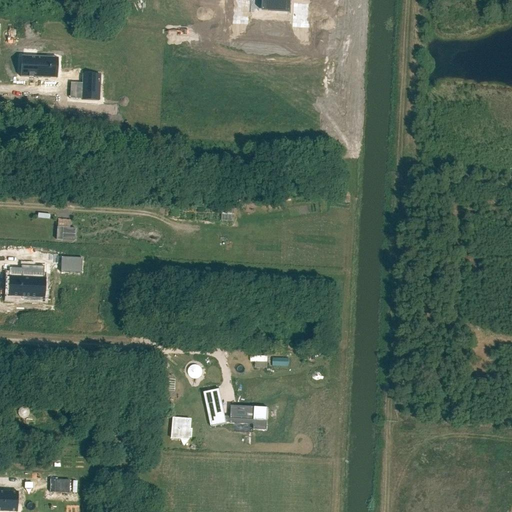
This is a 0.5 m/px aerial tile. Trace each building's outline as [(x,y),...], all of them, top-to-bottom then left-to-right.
[(51,59),(21,57),(20,77),(50,79),(51,59)] [(83,79),(82,100),(99,101),(100,80),(83,79)] [(77,273),(77,266),(82,266),(82,258),(61,257),(60,273),(68,273),(68,271),(76,271),(76,273),(77,273)] [(8,297),(22,298),(22,297),(21,297),(22,292),(28,293),(32,293),(37,293),(37,291),(37,289),(38,280),(45,280),(45,279),(43,279),(44,271),(44,267),(21,266),(21,278),(11,278),(11,283),(10,283),(10,287),(11,287),(10,296),(8,296),(8,297)] [(250,362),(255,361),(255,367),(267,367),(267,362),(276,361),(275,354),(250,355),(250,362)] [(170,380),(169,393),(181,394),(182,381),(170,380)] [(225,417),(220,390),(204,393),(211,427),(227,424),(226,423),(230,423),(230,424),(254,425),(253,430),(267,430),(268,408),(252,407),(251,409),(232,408),(232,406),(231,406),(231,417),(225,417)] [(172,416),(170,438),(188,440),(191,418),(172,416)] [(50,479),(49,492),(68,492),(68,479),(50,479)]
